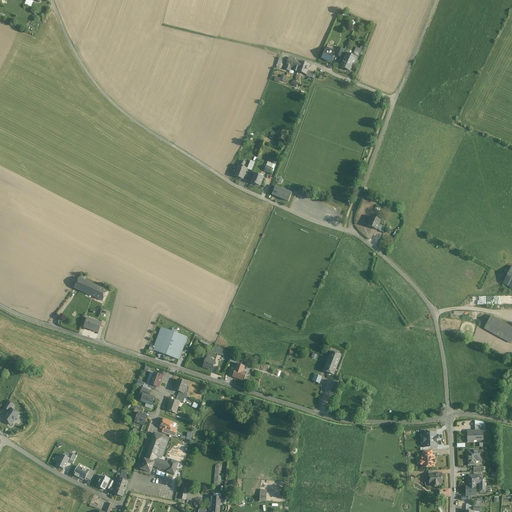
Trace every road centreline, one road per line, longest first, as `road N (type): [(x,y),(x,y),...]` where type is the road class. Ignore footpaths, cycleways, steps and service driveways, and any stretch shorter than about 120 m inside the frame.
road 1 (track): [(436,0),(352,231),(235,185),(104,97),(52,0)]
road 2 (unclassified): [(449,414),(408,422),(333,417),(174,366)]
road 3 (residential): [(352,231),(434,313),(449,414)]
road 4 (unclassified): [(174,366),(0,305)]
road 5 (residential): [(174,366),(123,505)]
road 6 (residential): [(123,505),(4,438)]
road 7 (residential): [(394,100),(281,52)]
